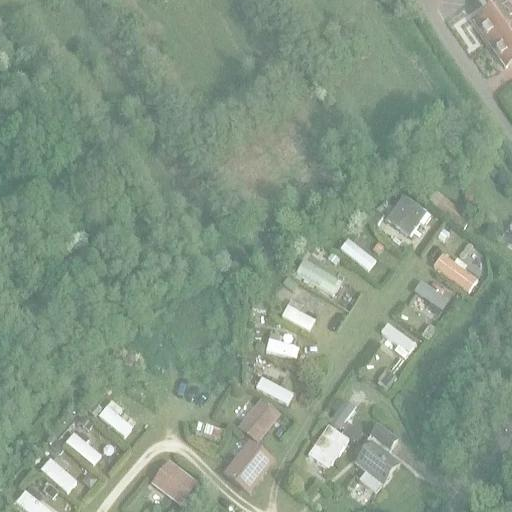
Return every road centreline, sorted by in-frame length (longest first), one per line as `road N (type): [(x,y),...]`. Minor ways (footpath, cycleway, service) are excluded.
road 1 (unknown): [(262,511),(187,444),(169,439),(147,448),(102,511)]
road 2 (residential): [(511,132),(420,0)]
